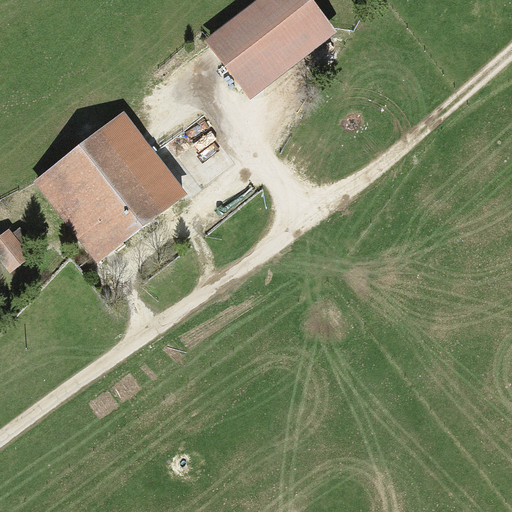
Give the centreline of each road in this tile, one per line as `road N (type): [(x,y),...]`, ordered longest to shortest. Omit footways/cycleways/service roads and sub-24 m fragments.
road 1 (track): [(0,444),(321,213)]
road 2 (track): [(511,50),(321,213)]
